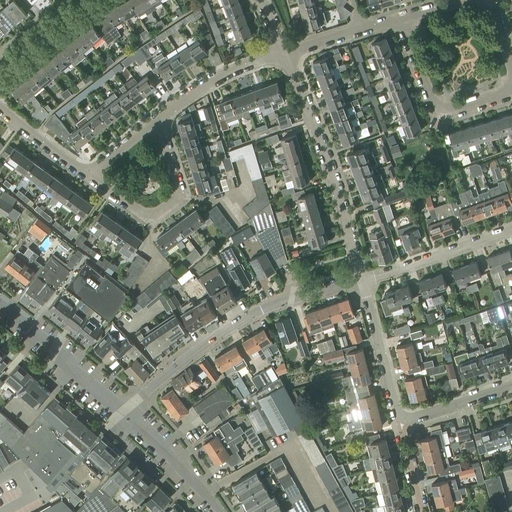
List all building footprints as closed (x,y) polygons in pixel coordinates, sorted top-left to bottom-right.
[(12,0),(3,9),(15,23),(25,14),(13,0),(12,0)] [(126,19),(137,12),(129,0),(118,6),(126,19)] [(129,0),(137,12),(139,17),(145,13),(147,15),(152,12),(144,0),(129,0)] [(159,0),(144,0),(152,12),(156,9),(155,7),(161,4),(159,0)] [(205,13),(211,11),(206,0),(201,2),(205,13)] [(242,12),(238,0),(224,6),(228,18),(242,12)] [(334,0),(337,9),(343,7),(347,1),(346,0),(334,0)] [(383,7),(381,0),(368,0),(371,10),(383,7)] [(303,18),(318,14),(314,2),(300,6),(303,18)] [(114,40),(120,35),(114,26),(126,19),(118,6),(107,13),(108,16),(101,23),(114,40)] [(343,7),(337,9),(341,20),(347,19),(351,12),(343,7)] [(3,9),(0,11),(0,25),(5,31),(15,23),(3,9)] [(216,23),(211,11),(205,13),(210,25),(216,23)] [(246,24),(242,12),(228,18),(233,29),(246,24)] [(318,27),(320,33),(324,31),(322,26),(326,25),(323,13),(318,14),(303,18),(307,30),(318,27)] [(174,25),(177,30),(186,25),(182,19),(174,25)] [(158,22),(153,25),(158,31),(161,29),(158,22)] [(94,28),(92,25),(91,24),(86,28),(86,30),(82,34),(92,45),(102,37),(108,45),(114,40),(101,23),(94,28)] [(214,37),(220,34),(216,23),(210,25),(214,37)] [(246,24),(233,29),(237,41),(251,36),(246,24)] [(163,32),(167,37),(177,30),(174,25),(163,32)] [(157,43),(167,37),(163,32),(153,38),(157,43)] [(210,33),(199,40),(204,48),(213,42),(210,33)] [(85,57),(82,53),(92,45),(82,34),(77,37),(75,36),(71,40),(85,57)] [(224,45),(222,40),(220,34),(214,37),(219,48),(224,45)] [(147,50),(157,43),(153,38),(143,45),(137,49),(146,60),(152,56),(147,50)] [(386,39),(375,43),(373,38),(365,41),(367,46),(372,44),(376,57),(391,51),(386,39)] [(75,65),(85,57),(71,40),(70,41),(71,42),(62,50),(75,66),(76,66),(75,65)] [(199,40),(188,47),(197,59),(207,52),(199,40)] [(357,64),(361,62),(363,62),(357,46),(351,49),(357,64)] [(186,66),(197,59),(188,47),(178,54),(186,66)] [(131,54),(139,65),(146,60),(137,49),(131,54)] [(71,70),(75,66),(62,50),(52,58),(62,70),(67,66),(71,70)] [(381,68),(395,62),(391,51),(376,57),(371,58),(376,70),(381,68)] [(317,73),(318,74),(332,69),(330,62),(341,57),(340,53),(313,63),(316,69),(314,70),(316,74),(317,73)] [(176,73),(186,66),(178,54),(168,60),(176,73)] [(110,57),(104,61),(109,66),(114,62),(110,57)] [(62,70),(52,58),(42,67),(52,78),(62,70)] [(176,73),(168,60),(157,68),(165,80),(176,73)] [(357,64),(361,75),(365,74),(361,62),(357,64)] [(385,79),(399,74),(395,62),(381,68),(385,79)] [(115,74),(123,68),(119,63),(111,69),(115,74)] [(52,78),(42,67),(32,75),(42,87),(52,78)] [(101,77),(105,82),(115,74),(111,69),(101,77)] [(337,80),(332,69),(318,74),(322,86),(337,80)] [(92,79),(87,73),(84,76),(88,82),(92,79)] [(365,74),(361,75),(366,86),(370,85),(365,74)] [(390,91),(404,85),(399,74),(385,79),(390,91)] [(42,87),(32,75),(23,83),(32,95),(42,87)] [(156,87),(147,76),(137,84),(146,95),(156,87)] [(105,82),(101,77),(92,84),(95,89),(105,82)] [(134,77),(123,85),(136,102),(146,95),(137,84),(138,83),(134,77)] [(341,92),(337,80),(322,86),(326,98),(341,92)] [(12,92),(22,103),(28,98),(36,108),(31,115),(41,122),(48,113),(43,108),(32,95),(23,83),(12,92)] [(278,104),(284,102),(277,83),(265,87),(272,107),(273,110),(279,108),(278,104)] [(82,92),(86,97),(95,89),(92,84),(82,92)] [(119,88),(124,94),(118,99),(126,110),(136,102),(123,85),(119,88)] [(366,86),(370,98),(374,96),(370,85),(366,86)] [(394,102),(408,96),(404,85),(390,91),(394,102)] [(261,111),(272,107),(265,87),(254,91),(259,105),(261,111)] [(249,112),(254,111),(253,107),(259,105),(254,91),(243,95),(249,112)] [(86,97),(82,92),(72,99),(76,104),(78,107),(81,104),(79,102),(86,97)] [(341,92),(326,98),(331,109),(345,104),(341,92)] [(114,93),(104,101),(105,102),(117,117),(126,110),(118,99),(114,93)] [(243,95),(231,100),(238,119),(244,116),(245,119),(250,117),(249,112),(243,95)] [(375,96),(374,96),(370,98),(375,109),(378,108),(377,105),(378,105),(375,96)] [(413,108),(408,96),(394,102),(398,113),(413,108)] [(66,111),(76,104),(72,99),(63,107),(66,111)] [(214,105),(222,131),(229,129),(227,123),(238,119),(231,100),(220,104),(214,105)] [(96,109),(94,107),(107,125),(117,117),(105,102),(96,109)] [(345,104),(331,109),(335,121),(350,116),(347,108),(352,107),(351,104),(350,102),(345,104)] [(51,117),(44,125),(68,144),(72,141),(78,147),(88,139),(79,128),(70,135),(57,118),(66,111),(63,107),(54,113),(54,114),(51,117)] [(84,115),(87,118),(97,132),(107,125),(94,107),(84,115)] [(210,107),(203,109),(207,120),(209,119),(211,126),(216,125),(213,116),(210,107)] [(375,109),(379,121),(383,119),(378,108),(375,109)] [(403,125),(417,119),(413,108),(398,113),(403,125)] [(182,135),(201,129),(199,124),(194,126),(190,114),(182,117),(183,122),(178,124),(182,135)] [(281,129),(292,125),(288,114),(276,118),(279,125),(281,129)] [(354,128),(354,127),(359,125),(357,118),(352,120),(350,116),(335,121),(340,133),(354,128)] [(511,126),(509,116),(497,119),(502,134),(509,132),(511,139),(506,141),(509,149),(511,147),(511,126)] [(76,124),(79,128),(88,139),(97,132),(88,121),(85,117),(76,124)] [(361,130),(376,124),(375,119),(359,125),(361,130)] [(379,121),(384,133),(388,132),(383,119),(379,121)] [(407,136),(403,137),(404,142),(417,138),(416,133),(421,131),(417,119),(403,125),(407,136)] [(504,141),(502,134),(497,119),(485,123),(491,145),(492,145),(490,138),(497,136),(499,143),(504,141)] [(479,149),(481,149),(479,142),(486,139),(488,146),(491,145),(485,123),(472,127),(479,149)] [(268,129),(270,133),(281,129),(279,125),(268,129)] [(467,153),(469,152),(467,145),(474,143),(477,150),(479,149),(472,127),(461,130),(467,153)] [(354,128),(340,133),(344,145),(359,139),(354,128)] [(199,143),(197,136),(202,134),(201,129),(182,135),(185,147),(199,143)] [(270,133),(268,129),(257,133),(258,137),(270,133)] [(258,137),(257,133),(256,133),(255,130),(248,133),(251,140),(258,137)] [(458,156),(456,149),(463,146),(465,153),(467,153),(461,130),(450,134),(454,149),(447,151),(449,159),(458,156)] [(266,139),(268,145),(279,141),(277,135),(266,139)] [(275,148),(277,154),(299,148),(296,136),(282,140),(283,146),(275,148)] [(185,147),(189,158),(210,152),(208,146),(201,149),(199,143),(185,147)] [(252,143),(236,149),(239,160),(244,159),(244,161),(256,157),(252,143)] [(385,145),(384,145),(379,148),(382,155),(388,153),(385,145)] [(402,154),(399,145),(391,148),(394,156),(402,154)] [(6,160),(16,167),(24,155),(14,148),(13,150),(9,146),(2,155),(7,158),(6,160)] [(218,149),(222,161),(226,159),(223,148),(218,149)] [(288,163),(302,159),(299,148),(277,154),(276,155),(278,159),(286,157),(288,163)] [(227,152),(229,158),(230,158),(231,163),(239,160),(236,149),(227,152)] [(348,155),(348,156),(346,157),(348,162),(350,161),(352,166),(374,158),(371,153),(366,154),(364,149),(348,155)] [(260,160),(269,157),(267,151),(258,154),(260,160)] [(206,165),(204,158),(211,156),(210,152),(189,158),(192,170),(206,165)] [(385,162),(390,161),(390,160),(388,153),(382,155),(385,162)] [(25,174),(34,162),(24,155),(16,167),(25,174)] [(256,157),(244,161),(246,166),(257,163),(256,157)] [(225,172),(230,170),(233,170),(231,163),(230,158),(226,159),(222,161),(225,172)] [(352,166),(354,171),(352,172),(354,177),(356,177),(356,178),(373,172),(371,166),(376,164),(374,158),(352,166)] [(290,169),(282,171),(284,177),(306,170),(303,159),(302,159),(288,163),(290,169)] [(35,181),(44,169),(34,162),(25,174),(35,181)] [(257,163),(246,166),(248,172),(259,168),(257,162),(257,163)] [(487,162),(480,165),(483,173),(487,171),(486,168),(489,167),(487,162)] [(476,164),(469,167),(472,177),(483,174),(483,173),(480,165),(476,164)] [(192,170),(196,181),(210,177),(206,165),(192,170)] [(388,170),(391,178),(400,174),(397,167),(388,170)] [(261,174),(259,168),(248,172),(250,178),(261,174)] [(51,181),(54,177),(44,169),(35,181),(45,188),(51,181)] [(226,180),(229,190),(236,188),(230,170),(225,172),(228,179),(226,180)] [(285,183),(293,180),(295,186),(309,182),(306,170),(284,177),(285,183)] [(356,178),(356,179),(355,180),(356,184),(358,184),(360,189),(382,181),(380,175),(375,177),(373,172),(356,178)] [(263,180),(261,174),(250,178),(251,183),(263,180)] [(274,174),(265,177),(267,182),(275,180),(274,174)] [(63,184),(54,177),(51,181),(45,188),(55,195),(63,184)] [(206,191),(208,197),(220,193),(219,187),(213,188),(210,177),(196,181),(199,193),(206,191)] [(3,184),(9,189),(12,185),(6,180),(3,184)] [(263,180),(251,183),(253,189),(264,186),(263,183),(263,180)] [(382,181),(360,189),(362,194),(360,195),(362,199),(364,199),(365,200),(371,198),(373,204),(384,200),(382,194),(381,194),(379,188),(384,186),(382,181)] [(499,185),(488,189),(489,191),(491,198),(496,212),(507,208),(507,206),(511,204),(503,181),(498,183),(499,185)] [(63,184),(55,195),(49,202),(53,206),(54,204),(55,205),(60,199),(64,202),(73,191),(63,184)] [(253,189),(255,194),(266,191),(264,186),(253,189)] [(418,193),(415,186),(405,190),(408,197),(418,193)] [(291,194),(293,193),(295,193),(293,187),(281,190),(283,196),(291,194)] [(295,193),(293,193),(291,194),(293,200),(298,198),(302,210),(297,211),(297,212),(318,206),(314,193),(305,196),(304,190),(295,193)] [(470,190),(464,192),(474,220),(485,216),(480,202),(478,197),(473,199),(470,190)] [(16,194),(22,199),(25,195),(19,191),(16,194)] [(74,209),(83,198),(73,191),(64,202),(74,209)] [(255,194),(256,198),(270,203),(268,197),(266,191),(255,194)] [(406,191),(385,199),(387,205),(389,204),(408,197),(406,191)] [(489,191),(477,195),(478,197),(480,202),(485,216),(496,212),(491,198),(489,191)] [(0,212),(6,216),(16,200),(4,192),(0,197),(0,212)] [(456,220),(461,218),(463,224),(474,220),(464,192),(459,194),(462,204),(457,205),(456,201),(450,203),(456,220)] [(25,195),(22,199),(27,204),(30,200),(25,195)] [(434,209),(431,199),(430,196),(443,235),(454,231),(451,222),(456,220),(450,203),(434,209)] [(83,198),(74,209),(84,216),(92,205),(83,198)] [(256,198),(252,202),(260,211),(270,203),(256,198)] [(437,237),(443,235),(431,199),(425,201),(431,218),(425,220),(432,239),(437,237)] [(251,202),(247,206),(255,215),(260,211),(252,202),(251,202)] [(249,225),(255,235),(264,250),(274,268),(287,261),(270,203),(260,211),(255,215),(250,219),(247,221),(249,225)] [(387,205),(382,206),(387,220),(388,222),(394,220),(389,204),(387,205)] [(34,209),(40,214),(43,211),(37,206),(34,209)] [(216,206),(206,213),(210,218),(220,211),(216,206)] [(243,209),(250,219),(255,215),(247,206),(243,209)] [(318,206),(297,212),(301,224),(321,218),(318,206)] [(186,217),(195,228),(204,222),(208,226),(213,222),(210,218),(206,213),(205,212),(200,216),(196,210),(186,217)] [(43,211),(40,214),(46,219),(48,215),(43,211)] [(210,218),(213,222),(214,223),(223,216),(220,211),(210,218)] [(94,224),(98,227),(94,233),(95,233),(94,235),(99,238),(112,219),(102,212),(94,224)] [(223,216),(214,223),(218,228),(227,221),(223,216)] [(186,217),(177,224),(186,235),(195,228),(186,217)] [(301,224),(306,222),(308,229),(300,231),(302,237),(325,230),(321,218),(301,224)] [(107,234),(114,238),(122,226),(112,219),(99,238),(102,241),(107,234)] [(379,222),(382,231),(382,232),(383,236),(384,235),(384,236),(391,234),(387,222),(388,222),(387,220),(379,222)] [(53,225),(58,229),(61,226),(56,221),(53,225)] [(218,228),(221,233),(231,226),(227,221),(218,228)] [(398,235),(401,234),(406,248),(413,246),(413,245),(419,243),(416,236),(420,235),(418,230),(421,229),(418,223),(396,230),(398,235)] [(176,242),(181,249),(184,247),(179,240),(186,235),(177,224),(167,231),(176,242)] [(237,245),(255,235),(249,225),(231,234),(237,245)] [(61,226),(58,229),(71,240),(78,232),(72,228),(69,232),(61,226)] [(118,252),(123,245),(131,233),(122,226),(114,238),(119,242),(114,248),(118,252)] [(221,233),(225,238),(231,234),(235,231),(231,226),(221,233)] [(299,250),(300,257),(322,251),(320,245),(329,242),(325,230),(302,237),(303,242),(310,240),(312,246),(299,250)] [(155,246),(164,258),(169,254),(166,249),(176,242),(167,231),(157,238),(160,242),(155,246)] [(383,236),(382,232),(382,231),(371,234),(372,239),(371,240),(375,252),(371,254),(372,259),(377,257),(379,264),(392,259),(384,236),(384,235),(383,236)] [(131,233),(123,245),(133,252),(141,240),(131,233)] [(74,243),(87,252),(90,248),(83,243),(86,238),(81,234),(74,243)] [(231,234),(225,238),(224,239),(229,247),(219,252),(240,289),(250,283),(242,270),(244,269),(237,256),(235,257),(233,254),(239,250),(237,246),(237,245),(231,234)] [(207,244),(201,249),(204,253),(210,248),(207,244)] [(28,247),(23,254),(19,259),(15,255),(5,266),(16,275),(34,251),(28,247)] [(90,248),(87,252),(94,257),(97,253),(90,248)] [(189,259),(191,263),(200,256),(195,249),(186,256),(189,259)] [(251,259),(261,277),(275,269),(274,268),(264,250),(257,254),(258,256),(251,259)] [(511,258),(509,250),(498,254),(503,268),(511,264),(511,258)] [(25,282),(33,273),(34,271),(39,265),(34,261),(39,255),(34,251),(16,275),(25,282)] [(503,286),(509,284),(507,281),(505,275),(503,268),(498,254),(487,258),(491,272),(497,270),(503,286)] [(148,262),(139,255),(135,260),(144,267),(148,262)] [(33,273),(25,282),(30,286),(29,288),(46,301),(63,279),(70,271),(52,257),(45,265),(37,276),(33,273)] [(105,270),(110,263),(104,259),(102,262),(98,260),(96,263),(105,270)] [(185,268),(191,263),(189,259),(183,264),(185,268)] [(144,267),(135,260),(131,265),(140,272),(144,267)] [(72,269),(75,265),(70,261),(67,265),(72,269)] [(106,273),(104,276),(86,262),(60,295),(49,309),(53,313),(56,310),(89,336),(87,340),(91,343),(103,329),(129,296),(125,293),(127,289),(106,273)] [(464,266),(468,280),(481,276),(476,262),(464,266)] [(140,272),(131,265),(128,270),(137,277),(140,272)] [(458,283),(468,280),(464,266),(453,270),(458,283)] [(217,268),(200,278),(203,283),(210,296),(212,295),(222,312),(237,303),(217,268)] [(137,277),(128,270),(124,275),(133,281),(133,282),(137,277)] [(176,280),(168,271),(163,275),(171,285),(176,280)] [(430,278),(435,291),(447,287),(442,274),(430,278)] [(133,281),(124,275),(120,280),(130,287),(133,281)] [(171,285),(163,275),(158,279),(166,288),(171,285)] [(424,295),(435,291),(430,278),(419,282),(424,295)] [(158,279),(153,283),(161,293),(166,288),(158,279)] [(207,301),(211,297),(197,279),(190,285),(196,294),(195,295),(197,298),(191,301),(195,308),(204,323),(215,315),(207,301)] [(161,293),(153,283),(149,287),(156,296),(161,293)] [(476,283),(470,285),(472,292),(478,291),(476,283)] [(397,290),(401,303),(413,299),(408,286),(397,290)] [(156,296),(149,287),(144,291),(151,300),(156,296)] [(497,304),(503,302),(499,289),(492,291),(497,304)] [(386,316),(392,314),(392,312),(403,308),(401,303),(397,290),(385,294),(387,299),(381,301),(386,316)] [(151,300),(144,291),(139,295),(146,305),(151,300)] [(159,300),(167,313),(172,310),(161,293),(151,300),(146,305),(145,305),(142,308),(148,309),(159,300)] [(146,305),(139,295),(134,299),(142,308),(145,305),(146,305)] [(174,295),(167,299),(173,309),(180,305),(174,295)] [(437,297),(439,304),(440,307),(445,305),(441,295),(437,297)] [(348,299),(338,303),(338,304),(343,318),(345,322),(355,318),(348,299)] [(181,307),(184,313),(182,314),(192,330),(204,323),(195,308),(191,301),(181,307)] [(338,304),(338,303),(327,307),(332,322),(343,318),(338,304)] [(503,306),(496,308),(500,319),(506,317),(503,306)] [(323,331),(334,327),(332,322),(327,307),(316,310),(323,331)] [(500,319),(496,308),(480,313),(484,324),(500,319)] [(307,319),(304,319),(307,330),(302,332),(306,342),(312,340),(310,335),(323,331),(316,310),(305,314),(307,319)] [(433,312),(425,315),(428,324),(436,322),(433,312)] [(143,340),(156,359),(165,353),(165,352),(172,348),(172,347),(181,341),(180,340),(188,335),(174,314),(150,330),(147,325),(136,333),(141,341),(143,340)] [(469,322),(468,317),(456,321),(458,325),(469,322)] [(283,343),(297,338),(290,318),(276,323),(283,343)] [(411,332),(408,325),(393,330),(395,337),(411,332)] [(357,326),(347,329),(352,344),(362,340),(357,326)] [(264,329),(253,335),(272,365),(274,363),(272,359),(273,358),(271,355),(275,353),(276,357),(281,355),(276,342),(273,344),(264,329)] [(421,331),(409,333),(411,340),(423,337),(421,331)] [(114,351),(120,358),(133,345),(127,338),(120,345),(108,334),(94,349),(103,357),(112,348),(114,351)] [(272,365),(253,335),(243,342),(250,353),(257,349),(264,361),(268,359),(271,365),(272,365)] [(344,336),(338,337),(341,347),(341,348),(347,346),(344,336)] [(491,346),(490,347),(496,366),(508,362),(503,348),(504,348),(500,337),(495,338),(497,345),(491,347),(491,346)] [(304,340),(297,342),(302,356),(309,354),(304,340)] [(330,352),(335,351),(332,340),(326,341),(330,352)] [(330,352),(326,341),(316,345),(320,355),(330,352)] [(433,348),(432,342),(422,345),(423,351),(433,348)] [(399,357),(415,353),(412,343),(396,347),(399,357)] [(479,350),(478,350),(485,370),(496,366),(490,347),(484,348),(483,344),(481,343),(477,344),(479,350)] [(120,358),(126,353),(129,357),(132,355),(136,359),(124,370),(130,376),(140,367),(138,365),(142,361),(143,363),(147,359),(133,345),(120,358)] [(232,364),(235,370),(240,377),(246,373),(238,360),(243,358),(236,346),(225,352),(232,364)] [(362,349),(347,353),(346,350),(343,351),(342,349),(335,351),(330,352),(323,354),(325,364),(344,359),(345,365),(365,360),(362,349)] [(467,354),(469,359),(474,373),(485,370),(478,350),(467,354)] [(226,375),(235,370),(232,364),(225,352),(214,359),(221,371),(223,370),(226,375)] [(402,368),(422,363),(420,352),(415,353),(399,357),(402,368)] [(462,356),(456,358),(462,377),(474,373),(469,359),(464,361),(462,356)] [(130,376),(138,384),(155,368),(147,359),(143,363),(142,361),(138,365),(140,367),(130,376)] [(199,365),(203,370),(195,376),(199,383),(208,376),(212,382),(218,377),(205,360),(199,365)] [(345,365),(350,364),(353,375),(368,371),(365,360),(345,365)] [(432,360),(422,363),(424,369),(434,366),(432,360)] [(30,377),(18,365),(4,381),(17,392),(30,377)] [(443,365),(434,367),(427,368),(429,375),(445,372),(443,365)] [(171,382),(174,386),(183,398),(201,384),(199,383),(195,376),(189,368),(171,382)] [(258,374),(264,385),(271,381),(265,370),(258,374)] [(368,389),(366,383),(371,382),(368,371),(353,375),(344,377),(341,378),(346,394),(368,389)] [(332,381),(341,378),(344,377),(342,372),(330,375),(332,381)] [(264,385),(258,374),(251,377),(258,389),(264,385)] [(427,385),(424,375),(405,380),(408,391),(427,385)] [(37,409),(50,394),(30,377),(17,392),(37,409)] [(237,387),(231,391),(237,400),(249,393),(239,377),(233,381),(237,387)] [(292,426),(301,442),(311,435),(279,378),(250,394),(273,436),(292,426)] [(459,389),(456,378),(441,382),(442,385),(451,391),(459,389)] [(217,414),(235,401),(223,384),(193,406),(209,428),(221,419),(217,414)] [(410,401),(426,397),(423,387),(427,386),(427,385),(408,391),(410,401)] [(169,408),(180,399),(183,398),(174,386),(161,396),(169,408)] [(377,404),(374,393),(369,394),(368,389),(346,394),(347,400),(350,411),(377,404)] [(294,392),(291,394),(297,406),(301,404),(294,392)] [(66,408),(54,397),(23,433),(0,412),(0,436),(21,458),(66,408)] [(188,410),(180,399),(169,408),(177,419),(188,410)] [(377,404),(350,411),(353,422),(362,420),(380,415),(377,404)] [(75,417),(66,408),(21,458),(31,467),(41,455),(49,447),(60,434),(75,417)] [(362,430),(367,429),(367,430),(382,426),(380,415),(362,420),(353,422),(349,423),(350,429),(356,428),(356,429),(361,427),(362,430)] [(75,417),(60,434),(68,440),(75,446),(85,434),(90,429),(75,417)] [(508,438),(511,436),(511,421),(503,425),(508,438)] [(208,452),(209,454),(212,452),(223,445),(230,441),(234,438),(241,434),(243,432),(244,432),(240,426),(233,430),(228,422),(213,431),(216,435),(213,437),(211,435),(203,440),(205,442),(203,444),(204,447),(203,448),(206,453),(208,452)] [(503,425),(492,428),(498,448),(504,446),(510,444),(508,438),(503,425)] [(249,441),(257,436),(251,427),(244,432),(243,432),(249,441)] [(492,428),(480,432),(482,438),(475,441),(480,454),(498,448),(492,428)] [(97,435),(90,429),(85,434),(92,440),(97,435)] [(431,432),(432,437),(420,440),(423,451),(445,445),(441,429),(431,432)] [(456,431),(458,442),(470,439),(467,429),(456,431)] [(346,443),(366,437),(364,431),(347,436),(345,438),(346,443)] [(63,444),(68,440),(60,434),(49,447),(66,462),(74,454),(63,444)] [(92,440),(85,434),(75,446),(80,451),(83,451),(92,440)] [(216,464),(227,457),(233,466),(242,460),(237,451),(239,450),(235,444),(243,438),(241,434),(234,438),(230,441),(223,445),(212,452),(209,454),(216,464)] [(301,442),(311,461),(322,455),(311,435),(301,442)] [(381,441),(379,435),(365,439),(370,457),(389,452),(386,440),(381,441)] [(0,471),(4,470),(10,466),(0,447),(0,441),(3,440),(0,436),(0,471)] [(111,447),(103,440),(101,439),(88,453),(88,457),(96,463),(111,447)] [(68,440),(63,444),(74,454),(77,454),(80,451),(75,446),(68,440)] [(467,452),(474,450),(472,442),(465,444),(467,452)] [(447,457),(445,445),(423,451),(426,462),(447,457)] [(66,462),(49,447),(41,455),(59,471),(66,462)] [(121,456),(111,447),(96,463),(106,472),(117,461),(121,456)] [(389,452),(370,457),(369,458),(372,470),(392,465),(389,452)] [(331,454),(325,457),(332,469),(337,466),(331,454)] [(59,471),(41,455),(31,467),(45,482),(46,482),(47,483),(59,471)] [(311,461),(314,467),(315,467),(325,461),(322,455),(311,461)] [(96,463),(88,457),(75,471),(75,478),(74,479),(86,491),(88,492),(106,472),(96,463)] [(426,462),(428,474),(439,471),(440,476),(458,472),(461,471),(459,463),(449,465),(447,457),(426,462)] [(140,501),(156,483),(128,458),(121,465),(121,464),(99,487),(89,498),(84,503),(76,511),(75,511),(138,511),(144,505),(140,501)] [(272,468),(283,463),(280,458),(269,463),(272,468)] [(490,469),(488,460),(482,462),(485,475),(491,473),(489,469),(490,469)] [(117,461),(106,472),(88,492),(86,491),(85,492),(85,494),(89,498),(99,487),(121,464),(117,461)] [(315,467),(326,487),(336,481),(325,461),(315,467)] [(286,468),(283,463),(272,468),(275,473),(286,468)] [(337,466),(332,469),(338,480),(343,477),(346,476),(341,465),(337,466)] [(372,470),(375,482),(395,477),(392,465),(372,470)] [(288,473),(286,468),(275,473),(278,479),(288,473)] [(475,475),(474,468),(472,468),(461,471),(458,472),(460,478),(475,475)] [(261,480),(256,471),(229,487),(235,496),(261,480)] [(291,478),(288,473),(278,479),(281,484),(291,478)] [(348,476),(346,476),(343,477),(338,480),(344,491),(349,489),(347,486),(350,480),(348,476)] [(375,482),(380,481),(383,493),(398,489),(395,477),(375,482)] [(294,483),(291,478),(281,484),(283,489),(294,483)] [(458,489),(455,479),(431,484),(434,495),(458,489)] [(493,511),(497,511),(488,479),(484,480),(493,511)] [(235,496),(240,505),(266,489),(261,480),(235,496)] [(62,499),(75,511),(76,511),(84,503),(63,481),(54,490),(62,499)] [(326,487),(328,492),(339,486),(336,481),(326,487)] [(297,488),(294,483),(283,489),(286,494),(297,488)] [(328,492),(331,497),(342,491),(339,486),(328,492)] [(160,507),(170,497),(160,488),(146,502),(156,511),(155,511),(162,511),(164,511),(160,507)] [(299,493),(297,488),(286,494),(289,499),(299,493)] [(434,495),(437,506),(445,504),(447,510),(454,508),(453,502),(462,499),(461,494),(466,493),(465,488),(458,489),(434,495)] [(244,511),(247,511),(248,511),(271,497),(266,489),(240,505),(244,511)] [(349,489),(344,491),(351,503),(356,500),(358,499),(355,494),(352,495),(349,489)] [(402,501),(398,489),(383,493),(386,505),(402,501)] [(342,491),(331,497),(334,502),(345,496),(342,491)] [(289,499),(292,504),(302,498),(299,493),(289,499)] [(274,496),(271,497),(248,511),(247,511),(266,511),(279,505),(274,496)] [(345,496),(334,502),(337,507),(348,501),(345,496)] [(305,503),(302,498),(292,504),(294,509),(305,503)] [(356,500),(351,503),(355,511),(359,511),(361,511),(362,511),(360,507),(365,506),(363,498),(358,499),(356,500)] [(38,511),(75,511),(62,499),(40,511),(38,511)] [(348,501),(337,507),(340,511),(350,506),(348,501)] [(404,511),(402,501),(386,505),(387,505),(383,506),(384,511),(404,511)] [(305,503),(294,509),(296,511),(300,511),(308,508),(305,503)]
